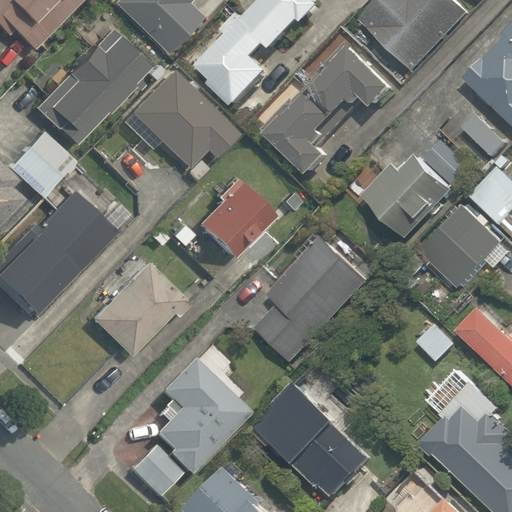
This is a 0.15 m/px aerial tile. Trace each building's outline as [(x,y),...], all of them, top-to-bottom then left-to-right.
[(0,0),(0,30),(4,34),(9,29),(29,49),(77,0),(0,0)] [(186,2),(187,0),(114,0),(112,3),(163,53),(199,16),(186,2)] [(264,0),(245,20),(275,48),(301,20),(304,24),(322,5),(316,0),(264,0)] [(380,0),(362,20),(415,71),(470,14),(454,0),(380,0)] [(275,48),(245,20),(238,13),(222,30),(229,37),(200,67),(214,81),(211,85),(234,107),(238,103),(239,104),(245,98),(271,71),(256,57),(268,45),(273,50),(275,48)] [(511,24),(502,35),(507,39),(487,59),(486,58),(466,79),(480,93),(479,95),(492,107),(493,106),(511,124),(511,24)] [(113,35),(106,28),(90,45),(97,52),(113,35)] [(113,35),(97,52),(90,45),(64,73),(71,80),(45,106),(61,121),(54,128),(71,144),(102,111),(105,114),(131,86),(135,90),(140,85),(134,79),(146,66),(113,35)] [(309,88),(344,122),(366,99),(374,108),(394,88),(348,43),(320,72),(322,74),(309,88)] [(235,133),(168,69),(127,112),(185,168),(203,150),(211,158),(235,133)] [(61,121),(45,106),(71,80),(64,73),(32,107),(54,128),(61,121)] [(344,122),(309,88),(295,101),(293,99),(263,129),(310,175),(330,155),(320,146),(344,122)] [(507,143),(477,115),(464,129),(494,157),(507,143)] [(72,161),(39,131),(6,168),(40,197),(72,161)] [(444,141),(426,159),(453,185),(471,167),(444,141)] [(454,190),(418,156),(403,172),(395,165),(364,197),(408,238),(454,190)] [(0,217),(18,198),(6,186),(12,179),(0,167),(0,217)] [(511,212),(511,178),(499,167),(471,196),(501,225),(511,212)] [(217,200),(194,223),(230,258),(271,215),(232,178),(213,197),(217,200)] [(0,254),(0,293),(28,320),(111,234),(67,192),(35,225),(31,222),(0,254)] [(465,206),(421,251),(459,288),(503,243),(503,242),(465,206)] [(292,362),(370,282),(324,237),(269,295),(279,305),(257,328),(292,362)] [(185,304),(142,262),(88,318),(126,356),(169,312),(174,317),(186,305),(185,304)] [(480,308),(458,331),(511,382),(511,339),(511,338),(480,308)] [(437,324),(419,342),(438,362),(456,343),(437,324)] [(186,477),(245,416),(191,364),(189,361),(157,393),(166,402),(160,408),(169,417),(151,436),(168,452),(164,456),(186,477)] [(296,383),(255,425),(295,465),(320,490),(323,487),(333,497),(372,457),(336,423),(296,383)] [(447,419),(449,417),(453,421),(467,407),(483,423),(492,414),(494,416),(501,409),(474,383),(443,415),(447,419)] [(447,419),(423,443),(425,445),(423,447),(433,457),(435,454),(496,511),(511,511),(511,449),(505,444),(511,436),(511,433),(494,416),(492,414),(483,423),(467,407),(453,421),(449,417),(447,419)] [(179,475),(151,448),(129,471),(157,498),(158,497),(179,475)] [(267,511),(260,506),(263,503),(227,467),(185,509),(187,511),(267,511)] [(436,511),(461,511),(449,500),(447,501),(436,511)]
